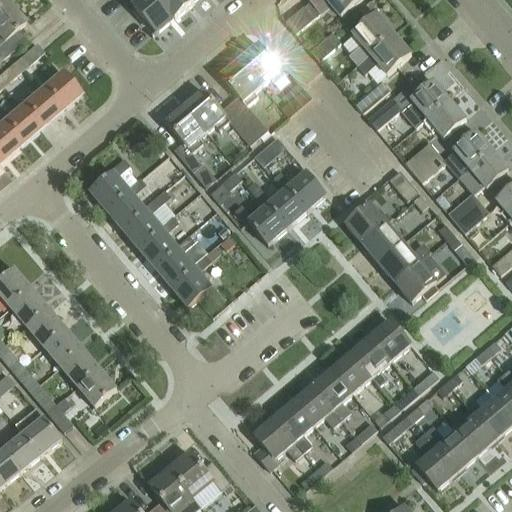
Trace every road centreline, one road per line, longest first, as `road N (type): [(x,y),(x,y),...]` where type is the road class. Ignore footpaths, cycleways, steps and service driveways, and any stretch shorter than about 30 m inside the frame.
road 1 (residential): [(202,387),(29,190)]
road 2 (residential): [(48,511),(186,400)]
road 3 (unclassified): [(29,190),(146,87)]
road 4 (residential): [(186,400),(279,511)]
road 5 (unclassified): [(146,87),(252,0)]
road 6 (residential): [(202,387),(303,309)]
